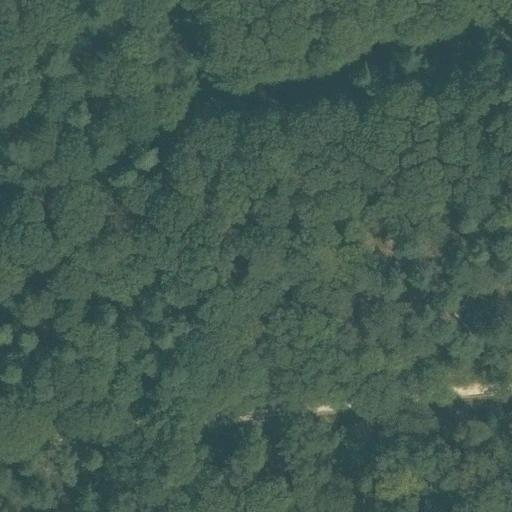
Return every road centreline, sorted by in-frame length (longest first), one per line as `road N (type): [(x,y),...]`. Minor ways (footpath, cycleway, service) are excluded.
road 1 (track): [(500,0),(122,121),(0,186)]
road 2 (track): [(0,438),(511,384)]
